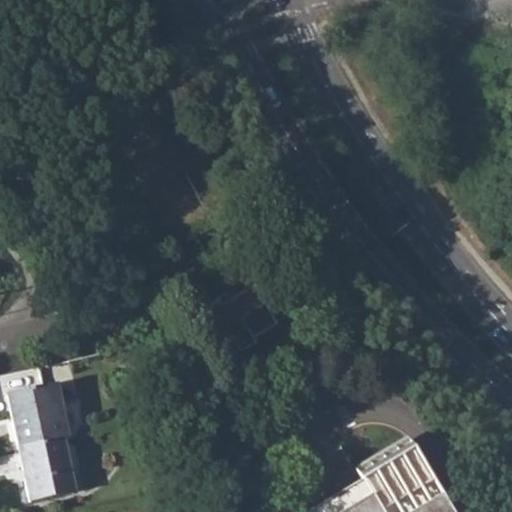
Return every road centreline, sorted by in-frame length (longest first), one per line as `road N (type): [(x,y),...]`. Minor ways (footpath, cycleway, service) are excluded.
road 1 (secondary): [(226,0),(286,117),(368,241),(511,389)]
road 2 (secondary): [(511,328),(380,162),(286,0)]
